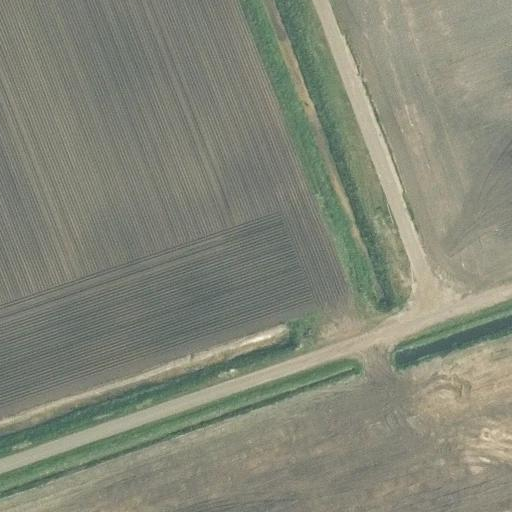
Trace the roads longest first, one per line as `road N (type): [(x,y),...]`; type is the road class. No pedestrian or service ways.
road 1 (unclassified): [(0,465),(511,287)]
road 2 (track): [(293,0),(406,324)]
